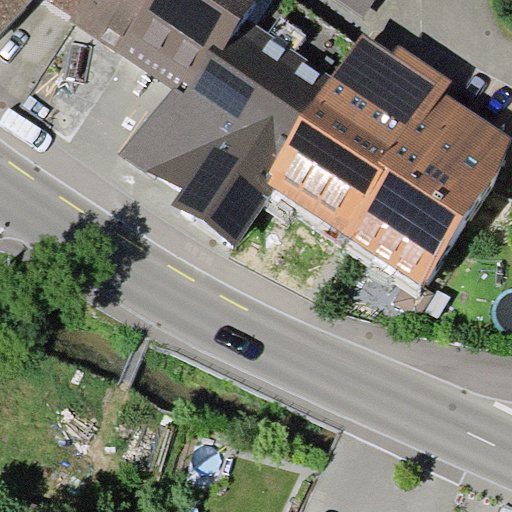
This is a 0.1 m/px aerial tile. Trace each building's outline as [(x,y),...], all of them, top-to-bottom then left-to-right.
[(0,0),(0,35),(34,0),(0,0)] [(45,0),(70,14),(78,0),(45,0)] [(78,0),(70,14),(66,20),(119,53),(152,0),(78,0)] [(152,0),(119,53),(169,84),(123,153),(179,190),(170,204),(237,248),(276,188),(264,181),(355,42),(291,0),(152,0)] [(325,0),(359,23),(374,0),(325,0)] [(453,80),(399,44),(393,54),(362,34),(355,42),(264,181),(276,188),(348,236),(445,92),(453,80)] [(511,144),(511,136),(445,92),(348,236),(420,283),(511,144)]
